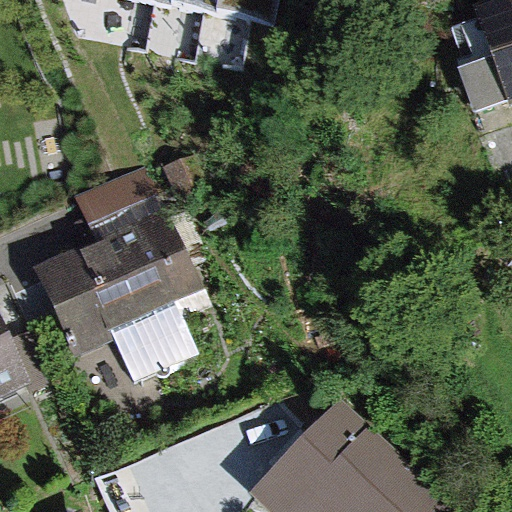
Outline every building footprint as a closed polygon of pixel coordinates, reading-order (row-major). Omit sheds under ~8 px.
[(285,0),(123,0),(281,28),(285,0)] [(510,109),(511,107),(511,0),(489,0),(477,5),(482,18),(463,25),(476,59),(457,66),(475,113),(507,101),(510,109)] [(493,122),(467,132),(484,177),(510,167),(493,122)] [(175,184),(195,175),(186,153),(165,163),(175,184)] [(40,274),(75,342),(108,326),(131,371),(194,339),(172,295),(201,281),(144,168),(81,199),(103,242),(40,274)] [(0,382),(20,373),(0,328),(0,382)] [(322,410),(252,489),(277,511),(295,511),(316,489),(342,511),(434,511),(436,511),(448,511),(457,503),(358,416),(345,431),(322,410)]
